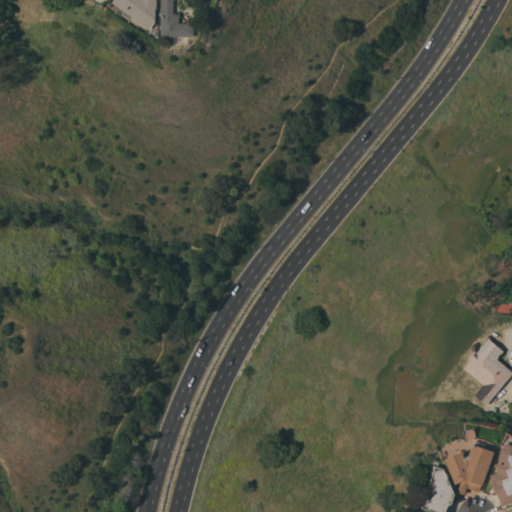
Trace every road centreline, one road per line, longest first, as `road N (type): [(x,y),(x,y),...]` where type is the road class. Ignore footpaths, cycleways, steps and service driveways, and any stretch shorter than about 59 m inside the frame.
road 1 (primary): [(176,511),(200,430),(237,353),(290,270),(448,77),(494,0)]
road 2 (primary): [(462,0),(423,66),(268,254),(213,338),(172,422),(146,511)]
